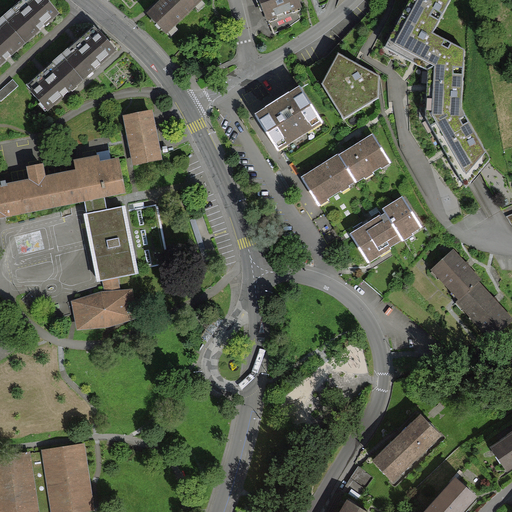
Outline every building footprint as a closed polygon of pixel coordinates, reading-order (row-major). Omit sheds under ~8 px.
[(22,42),(56,13),(45,0),(20,0),(1,17),(22,42)] [(163,0),(146,16),(166,38),(205,3),(202,0),(163,0)] [(259,0),(268,21),(301,7),(298,0),(259,0)] [(470,191),(496,161),(468,110),(470,51),(439,34),(454,0),(412,0),(390,49),(421,66),(433,73),(431,87),(428,119),(449,156),(470,191)] [(0,61),(22,42),(1,17),(0,17),(0,61)] [(80,79),(114,50),(92,24),(58,54),(80,79)] [(21,86),(43,111),(80,79),(58,54),(21,86)] [(321,88),(342,124),(381,97),(369,76),(334,62),(321,88)] [(0,99),(2,101),(18,86),(13,81),(0,92),(0,99)] [(277,151),(321,123),(299,87),(277,100),(254,114),(277,151)] [(135,164),(159,159),(150,112),(125,117),(135,164)] [(356,182),(388,162),(370,133),(338,153),(356,182)] [(300,176),(318,205),(356,182),(338,153),(300,176)] [(133,253),(138,252),(141,268),(167,263),(156,205),(130,210),(133,225),(128,226),(124,206),(103,210),(102,204),(101,199),(123,195),(116,163),(98,167),(96,159),(76,163),(78,171),(42,178),(41,169),(30,171),(32,180),(0,186),(0,215),(81,199),(82,202),(83,208),(84,214),(82,215),(95,281),(101,280),(103,292),(69,299),(75,327),(135,315),(130,288),(119,290),(117,278),(137,274),(133,253)] [(348,234),(366,262),(422,227),(402,196),(382,208),(384,211),(348,234)] [(480,279),(452,248),(429,268),(456,300),(478,281),(480,279)] [(454,302),(489,340),(511,319),(511,318),(478,281),(456,300),(454,302)] [(393,482),(438,433),(414,411),(369,459),(393,482)] [(504,471),(511,465),(511,428),(487,445),(504,471)] [(0,511),(72,511),(96,508),(86,443),(0,456),(0,511)] [(361,491),(371,476),(358,468),(349,484),(361,491)] [(458,511),(472,499),(449,478),(417,511),(458,511)] [(363,511),(342,500),(334,511),(363,511)]
